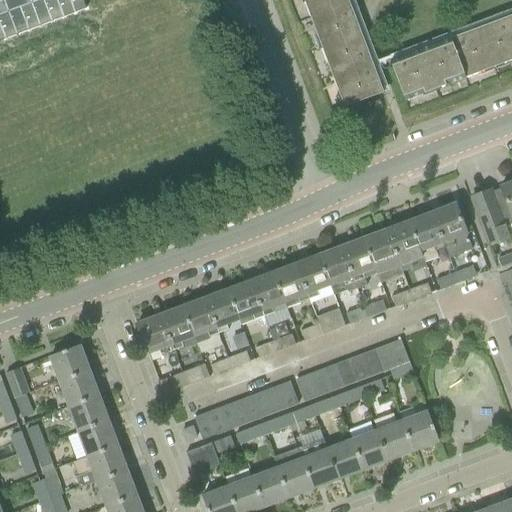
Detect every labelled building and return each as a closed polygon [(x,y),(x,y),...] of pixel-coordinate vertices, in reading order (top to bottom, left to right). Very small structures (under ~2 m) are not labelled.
[(0,0),(0,41),(86,10),(82,0),(0,0)] [(383,93),(347,0),(302,0),(343,108),(383,93)] [(404,102),(511,61),(511,16),(390,63),(404,102)] [(511,182),(500,187),(501,189),(490,194),(489,193),(473,199),(489,244),(508,237),(504,227),(511,223),(511,182)] [(448,258),(471,249),(454,205),(431,214),(444,250),(445,249),(448,258)] [(436,253),(444,250),(431,214),(409,222),(422,258),(424,264),(438,259),(436,253)] [(409,222),(386,231),(401,273),(411,269),(409,263),(422,258),(409,222)] [(386,231),(363,239),(377,275),(377,276),(392,270),(395,279),(403,276),(401,273),(386,231)] [(363,239),(340,248),(356,290),(367,287),(364,280),(377,275),(363,239)] [(347,294),(356,290),(340,248),(318,256),(334,297),(346,293),(347,294)] [(511,254),(496,260),(499,268),(511,262),(511,254)] [(333,298),(334,297),(318,256),(296,265),(309,300),(318,297),(316,291),(329,287),(333,298)] [(286,309),(309,300),(296,265),(273,273),(286,309)] [(456,285),(476,278),(472,267),(455,274),(457,278),(454,279),(456,285)] [(264,317),(286,309),(273,273),(251,282),(264,317)] [(454,279),(457,278),(455,274),(436,281),(440,291),(456,285),(454,279)] [(241,326),(264,317),(251,282),(227,290),(241,326)] [(410,302),(431,295),(427,284),(410,290),(412,295),(408,297),(410,302)] [(240,326),(241,326),(227,290),(205,299),(218,334),(228,330),(227,326),(238,322),(240,326)] [(408,297),(412,295),(410,290),(390,298),(394,308),(410,302),(408,297)] [(205,299),(182,307),(194,339),(197,346),(210,341),(209,338),(218,334),(205,299)] [(365,319),(385,312),(382,301),(365,308),(367,313),(363,314),(365,319)] [(180,344),(194,339),(182,307),(160,316),(173,352),(182,348),(180,344)] [(363,314),(367,313),(365,308),(345,315),(349,325),(365,319),(363,314)] [(344,327),(341,318),(338,310),(315,318),(318,325),(320,324),(322,329),(318,331),(320,336),(344,327)] [(163,355),(173,352),(160,316),(136,325),(148,355),(161,350),(163,355)] [(318,331),(322,329),(320,324),(318,325),(300,332),(304,342),(320,336),(318,331)] [(295,346),(295,345),(291,335),(274,342),(276,347),(273,348),(275,353),(295,346)] [(395,368),(408,363),(400,341),(387,346),(395,368)] [(273,348),(276,347),(274,342),(255,349),(258,360),(275,353),(273,348)] [(59,382),(88,371),(79,346),(50,357),(59,382)] [(388,371),(395,368),(387,346),(374,351),(383,374),(388,372),(388,371)] [(369,379),(383,374),(374,351),(361,356),(369,379)] [(229,371),(250,363),(246,352),(229,359),(231,363),(227,365),(229,371)] [(356,384),(369,379),(361,356),(347,361),(356,384)] [(227,365),(231,363),(229,359),(209,366),(213,377),(229,371),(227,365)] [(342,389),(356,384),(347,361),(334,366),(342,389)] [(392,381),(412,374),(408,363),(395,368),(388,371),(388,372),(392,381)] [(329,394),(342,389),(334,366),(321,371),(329,394)] [(25,395),(28,394),(19,369),(4,375),(13,400),(25,395)] [(188,371),(183,373),(186,380),(189,379),(191,385),(199,382),(194,369),(188,371)] [(68,407),(97,397),(88,371),(59,382),(68,407)] [(316,399),(329,394),(321,371),(307,376),(316,399)] [(189,379),(186,380),(183,373),(181,374),(158,383),(163,396),(191,385),(189,379)] [(303,403),(316,399),(307,376),(295,380),(303,403)] [(0,405),(9,402),(0,379),(0,405)] [(364,399),(383,391),(379,381),(360,388),(364,399)] [(284,410),(298,405),(289,383),(276,388),(284,410)] [(271,415),(284,410),(276,388),(262,393),(271,415)] [(339,408),(364,399),(360,388),(335,397),(339,408)] [(259,419),(271,415),(262,393),(251,397),(259,419)] [(32,415),(28,403),(25,395),(13,400),(21,420),(32,415)] [(78,432),(107,422),(97,397),(68,407),(78,432)] [(248,424),(259,419),(251,397),(240,401),(248,424)] [(314,417),(339,408),(335,397),(310,407),(314,417)] [(237,428),(248,424),(240,401),(228,405),(237,428)] [(5,426),(16,422),(9,402),(0,405),(0,416),(1,420),(2,420),(5,426)] [(225,432),(237,428),(228,405),(217,410),(225,432)] [(310,407),(285,416),(289,427),(314,417),(310,407)] [(213,437),(225,432),(217,410),(205,414),(213,437)] [(416,417),(402,423),(413,451),(438,442),(427,413),(416,417)] [(201,441),(213,437),(205,414),(193,419),(201,441)] [(285,416),(260,425),(264,436),(289,427),(285,416)] [(87,457),(116,447),(107,422),(78,432),(87,457)] [(397,425),(377,432),(388,461),(413,451),(402,423),(397,425)] [(260,425),(235,435),(239,446),(264,436),(260,425)] [(32,450),(43,445),(36,427),(25,431),(32,450)] [(185,443),(196,439),(192,428),(181,432),(185,443)] [(388,461),(377,432),(352,441),(363,470),(388,461)] [(16,456),(27,452),(20,433),(9,437),(16,456)] [(215,456),(234,448),(230,437),(211,444),(215,456)] [(323,441),(298,450),(313,489),(338,480),(327,451),(323,441)] [(338,480),(363,470),(352,441),(327,451),(338,480)] [(220,467),(215,456),(211,444),(185,454),(194,477),(220,467)] [(41,475),(53,470),(43,445),(32,450),(41,475)] [(78,489),(126,472),(116,447),(87,457),(92,471),(74,478),(78,489)] [(288,499),(313,489),(298,449),(274,458),(279,469),(277,470),(288,499)] [(23,476),(34,472),(27,452),(16,456),(23,476)] [(50,501),(62,496),(53,470),(41,475),(43,480),(42,480),(50,501)] [(263,508),(288,499),(277,470),(252,479),(263,508)] [(104,508),(135,497),(126,472),(78,489),(79,490),(95,484),(104,508)] [(235,511),(251,511),(263,508),(252,479),(227,489),(235,511)] [(37,505),(50,501),(42,480),(30,485),(37,505)] [(206,511),(235,511),(227,489),(202,498),(206,511)] [(65,511),(60,497),(50,501),(54,511),(65,511)] [(140,511),(135,497),(104,508),(105,511),(140,511)] [(39,511),(54,511),(50,501),(37,505),(39,511)] [(511,511),(511,508),(510,502),(484,511),(511,511)]
